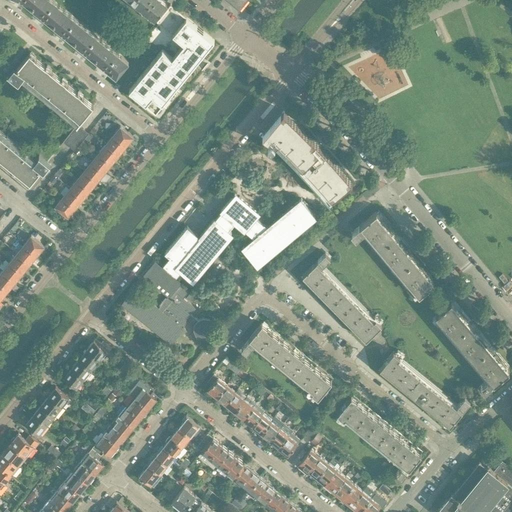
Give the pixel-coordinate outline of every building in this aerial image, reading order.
[(65,9),(53,0),(37,0),(31,7),(52,24),(65,9)] [(167,1),(166,0),(131,0),(130,2),(152,20),(167,1)] [(162,48),(129,89),(156,111),(162,103),(176,86),(196,61),(197,61),(200,65),(204,60),(199,58),(200,57),(214,39),(170,3),(157,20),(184,42),(172,56),(162,48)] [(86,26),(65,9),(52,24),(74,42),(86,26)] [(107,43),(86,26),(74,42),(95,59),(107,43)] [(129,61),(107,43),(95,59),(116,76),(129,61)] [(8,74),(10,76),(19,83),(25,75),(80,121),(93,104),(29,52),(17,68),(14,66),(8,74)] [(308,133),(298,124),(284,110),(281,112),(262,135),(268,139),(270,137),(273,139),(268,144),(271,148),(276,142),(301,168),(308,175),(320,189),(330,200),(352,182),(342,170),(331,158),(320,146),(308,133)] [(83,128),(78,124),(71,133),(76,137),(83,128)] [(133,136),(120,125),(112,135),(125,146),(133,136)] [(83,128),(76,137),(81,141),(88,132),(83,128)] [(76,137),(71,133),(64,141),(69,146),(76,137)] [(0,134),(0,162),(22,182),(23,180),(28,184),(30,182),(38,172),(41,169),(43,170),(50,163),(47,161),(39,154),(36,158),(34,160),(33,161),(18,149),(0,134)] [(125,146),(112,135),(105,144),(118,155),(125,146)] [(76,137),(69,146),(74,150),(81,141),(76,137)] [(118,155),(105,144),(98,153),(111,163),(118,155)] [(111,163),(98,153),(91,161),(104,172),(111,163)] [(104,172),(91,161),(83,170),(96,181),(104,172)] [(96,181),(83,170),(76,179),(89,190),(96,181)] [(89,190),(76,179),(69,188),(82,198),(89,190)] [(82,198),(69,188),(62,197),(75,207),(82,198)] [(187,224),(165,251),(169,255),(163,263),(177,274),(181,269),(192,278),(231,231),(228,229),(235,220),(255,237),(243,246),(256,262),(314,214),(301,198),(268,226),(255,216),(258,213),(235,193),(222,209),(220,211),(217,210),(214,213),(217,216),(215,218),(200,235),(187,224)] [(75,207),(62,197),(55,205),(68,216),(75,207)] [(379,209),(377,211),(376,211),(351,232),(356,237),(365,229),(419,293),(434,280),(436,278),(379,209)] [(31,234),(24,243),(37,254),(44,245),(31,234)] [(37,254),(24,243),(16,252),(29,263),(37,254)] [(321,265),(323,263),(330,257),(325,251),(303,274),(301,276),(363,340),(365,338),(366,338),(381,323),(375,317),(374,319),(321,265)] [(29,263),(16,252),(9,261),(23,271),(29,263)] [(23,271),(9,261),(2,269),(15,280),(23,271)] [(181,283),(156,262),(155,261),(143,275),(168,296),(159,307),(135,287),(123,302),(172,342),(183,327),(180,324),(186,317),(194,323),(193,329),(195,334),(200,338),(205,339),(211,337),(214,332),(215,327),(213,321),(209,318),(203,317),(198,319),(190,312),(194,306),(188,301),(183,297),(189,290),(181,283)] [(15,280),(2,269),(0,272),(0,282),(8,289),(15,280)] [(148,285),(142,280),(136,285),(143,291),(148,285)] [(8,289),(0,282),(0,297),(1,298),(8,289)] [(219,307),(212,299),(208,302),(215,311),(219,307)] [(435,313),(436,313),(489,377),(480,385),(484,390),(509,369),(451,300),(435,313)] [(264,321),(262,323),(262,322),(241,347),(247,352),(255,342),(313,389),(311,391),(318,397),(332,380),(331,379),(333,377),(264,321)] [(94,339),(86,348),(100,360),(108,350),(94,339)] [(86,348),(78,357),(93,369),(100,360),(86,348)] [(393,350),(385,361),(380,367),(378,369),(448,426),(449,424),(450,424),(470,400),(464,395),(457,405),(398,357),(400,355),(393,350)] [(78,357),(71,367),(85,379),(93,369),(78,357)] [(242,367),(232,359),(227,364),(237,373),(242,367)] [(124,363),(116,373),(121,377),(129,367),(124,363)] [(78,388),(85,379),(71,367),(63,376),(78,388)] [(242,367),(237,373),(243,377),(247,372),(242,367)] [(208,388),(216,395),(226,383),(218,376),(208,388)] [(229,380),(226,383),(216,395),(225,402),(235,390),(237,387),(229,380)] [(145,381),(133,395),(148,407),(156,397),(151,393),(154,388),(145,381)] [(114,386),(109,383),(104,389),(108,393),(114,386)] [(56,385),(48,395),(62,406),(69,396),(56,385)] [(117,386),(116,388),(112,393),(118,398),(123,391),(117,386)] [(257,391),(262,395),(266,390),(261,386),(257,391)] [(235,410),(245,398),(247,395),(238,388),(236,391),(235,390),(225,402),(235,410)] [(118,398),(112,393),(108,398),(114,402),(118,398)] [(271,401),(275,397),(270,393),(266,397),(269,399),(268,399),(271,401)] [(353,394),(351,396),(337,412),(344,418),(345,416),(403,463),(395,473),(401,477),(421,453),(422,450),(353,394)] [(48,395),(40,404),(54,415),(62,406),(48,395)] [(148,407),(133,395),(126,404),(141,416),(148,407)] [(90,396),(85,402),(94,409),(99,404),(90,396)] [(245,398),(235,410),(243,417),(254,405),(245,398)] [(94,409),(85,402),(82,406),(91,414),(94,409)] [(40,404),(33,413),(46,425),(54,415),(40,404)] [(141,416),(126,404),(118,414),(133,426),(141,416)] [(254,405),(243,417),(252,424),(262,412),(254,405)] [(262,412),(252,424),(261,432),(271,419),(262,412)] [(39,434),(46,425),(33,413),(25,422),(39,434)] [(133,426),(118,414),(111,423),(126,435),(133,426)] [(183,420),(179,426),(191,435),(190,436),(193,438),(196,434),(193,432),(199,425),(186,414),(182,419),(183,420)] [(271,419),(261,432),(270,439),(280,426),(271,419)] [(126,435),(111,423),(103,432),(118,444),(126,435)] [(278,446),(288,434),(290,431),(282,424),(280,426),(270,439),(278,446)] [(175,431),(171,435),(183,445),(190,436),(191,435),(179,426),(178,425),(174,430),(175,431)] [(302,436),(307,441),(315,431),(310,426),(302,436)] [(288,454),(298,441),(300,438),(291,430),(290,431),(288,434),(278,446),(288,454)] [(11,441),(10,442),(27,455),(39,441),(29,434),(26,438),(18,432),(15,436),(13,436),(11,439),(11,441)] [(118,444),(103,432),(92,446),(101,454),(105,449),(110,454),(118,444)] [(204,447),(213,436),(208,432),(199,443),(204,447)] [(317,432),(310,440),(315,444),(322,436),(317,432)] [(167,440),(164,444),(175,454),(183,445),(171,435),(170,434),(166,439),(167,440)] [(228,449),(213,436),(204,447),(202,450),(218,462),(228,449)] [(6,447),(3,451),(20,465),(27,455),(10,442),(8,442),(6,445),(6,447)] [(168,463),(175,454),(164,444),(163,443),(158,449),(160,449),(156,454),(168,463)] [(51,444),(47,448),(57,456),(60,451),(51,444)] [(335,454),(336,452),(338,449),(333,445),(329,450),(335,454)] [(101,454),(92,446),(80,460),(95,472),(103,462),(98,458),(101,454)] [(298,463),(307,470),(308,469),(320,454),(311,447),(298,463)] [(244,462),(228,449),(218,462),(233,475),(234,474),(244,462)] [(0,463),(3,466),(0,469),(0,471),(8,479),(20,465),(3,451),(2,451),(1,451),(0,452),(0,463)] [(152,459),(149,463),(160,472),(168,463),(156,454),(155,453),(151,458),(152,459)] [(320,454),(308,469),(311,471),(311,473),(316,477),(329,461),(320,454)] [(95,472),(80,460),(73,470),(87,482),(95,472)] [(451,492),(445,500),(437,509),(441,511),(511,511),(511,468),(502,460),(494,470),(487,464),(486,466),(479,460),(453,493),(451,492)] [(329,461),(316,477),(320,481),(322,480),(325,483),(337,468),(329,461)] [(160,472),(149,463),(147,462),(143,467),(144,468),(139,474),(151,484),(160,472)] [(260,475),(244,462),(234,474),(250,487),(260,475)] [(337,468),(325,483),(328,485),(328,487),(333,491),(346,475),(337,468)] [(87,482),(73,470),(65,479),(80,491),(87,482)] [(0,488),(8,479),(0,471),(0,488)] [(182,474),(178,479),(183,483),(186,478),(182,474)] [(260,475),(250,487),(246,491),(255,498),(258,494),(265,499),(275,487),(260,475)] [(346,475),(333,491),(337,494),(339,494),(342,496),(354,482),(346,475)] [(80,491),(65,479),(58,488),(72,500),(80,491)] [(204,489),(207,486),(201,481),(198,485),(204,489)] [(354,482),(342,496),(345,499),(345,501),(350,505),(363,489),(354,482)] [(165,495),(170,499),(179,487),(174,483),(165,495)] [(391,490),(382,483),(379,487),(387,494),(391,490)] [(195,494),(184,485),(171,500),(185,511),(197,498),(194,495),(195,494)] [(290,500),(275,487),(265,499),(272,506),(269,510),(272,511),(279,511),(280,511),(290,500)] [(72,500),(58,488),(50,497),(65,509),(72,500)] [(363,489),(350,505),(354,508),(356,508),(359,510),(371,496),(363,489)] [(236,496),(231,501),(235,505),(240,499),(236,496)] [(371,496),(359,510),(358,511),(372,511),(380,503),(371,496)] [(62,511),(65,509),(50,497),(43,506),(49,511),(62,511)] [(200,500),(197,498),(185,511),(213,511),(214,511),(211,509),(212,508),(201,499),(200,500)] [(114,505),(110,510),(112,511),(127,511),(129,510),(117,499),(113,505),(114,505)] [(240,499),(235,505),(239,508),(244,502),(240,499)] [(305,511),(290,500),(280,511),(279,511),(305,511)]
